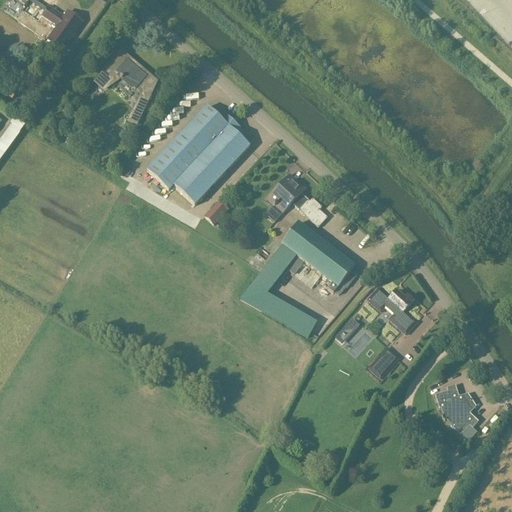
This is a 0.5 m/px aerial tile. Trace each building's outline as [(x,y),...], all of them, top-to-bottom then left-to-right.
[(47,42),(62,52),(82,23),(67,13),(63,18),(48,7),(42,16),(55,26),(54,27),(56,29),(47,42)] [(121,51),(93,84),(103,93),(112,83),(119,75),(140,94),(128,121),(137,126),(157,83),(121,51)] [(228,128),(233,123),(222,113),(217,118),(206,108),(147,172),(168,193),(173,187),(228,128)] [(0,164),(26,128),(15,120),(0,140),(0,164)] [(244,133),(233,123),(228,128),(173,187),(195,207),(249,148),(239,139),(244,133)] [(292,205),(301,195),(305,191),(305,190),(302,194),(298,190),(300,187),(289,177),(290,176),(266,201),(282,216),(292,205)] [(301,195),(292,205),(299,212),(318,229),(327,219),(319,212),(322,209),(312,200),(310,203),(308,201),(301,195)] [(203,209),(212,200),(208,196),(199,206),(203,209)] [(220,202),(205,218),(214,227),(228,211),(220,202)] [(285,270),(295,257),(331,285),(327,291),(333,296),(338,290),(341,286),(346,289),(358,273),(354,269),(355,268),(298,225),(281,246),(282,247),(273,260),(285,270)] [(285,270),(273,260),(239,302),(240,303),(307,340),(317,325),(267,295),(285,270)] [(391,324),(405,336),(416,324),(415,325),(403,314),(413,303),(407,298),(404,301),(396,293),(389,301),(378,291),(379,291),(378,290),(367,302),(380,314),(384,309),(393,317),(392,318),(394,320),(391,324)] [(352,320),(344,329),(350,335),(359,326),(352,320)] [(398,359),(388,350),(370,369),(381,379),(398,359)] [(451,426),(450,427),(460,437),(469,427),(472,430),(478,423),(469,415),(472,412),(462,397),(458,398),(455,387),(446,389),(447,393),(435,397),(439,410),(441,410),(443,417),(441,417),(442,420),(444,422),(445,421),(451,426)]
